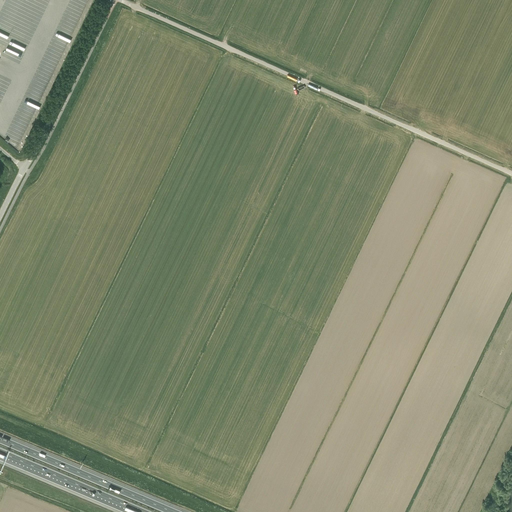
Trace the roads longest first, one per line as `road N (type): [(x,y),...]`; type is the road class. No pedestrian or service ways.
road 1 (unclassified): [(511,173),(120,0)]
road 2 (tertiary): [(24,168),(108,0)]
road 3 (motorway): [(172,511),(0,437)]
road 4 (motorway): [(0,453),(141,511)]
